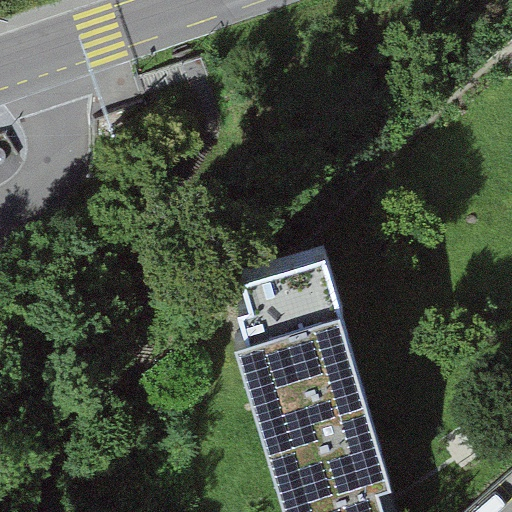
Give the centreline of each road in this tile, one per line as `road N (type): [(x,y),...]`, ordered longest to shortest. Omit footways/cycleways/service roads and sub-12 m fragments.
road 1 (residential): [(0,225),(37,204),(61,162),(59,115),(41,55)]
road 2 (tertiary): [(206,0),(41,55)]
